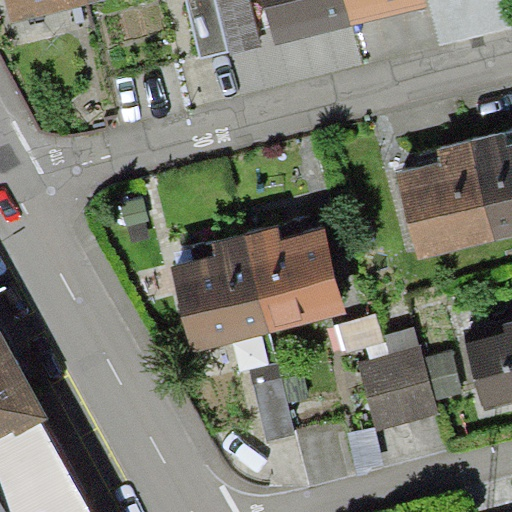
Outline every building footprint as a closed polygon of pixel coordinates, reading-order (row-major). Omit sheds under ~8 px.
[(89,4),(88,0),(5,0),(11,23),(89,4)] [(229,50),(217,0),(185,0),(199,57),(229,50)] [(250,0),(217,0),(229,50),(230,53),(261,46),(250,0)] [(311,35),(352,25),(346,0),(264,0),(275,44),(311,35)] [(346,0),(352,25),(392,15),(428,7),(425,0),(346,0)] [(468,139),(493,240),(511,235),(511,141),(505,143),(502,130),(468,139)] [(493,240),(468,139),(435,147),(438,161),(395,172),(417,259),(493,240)] [(143,196),(120,202),(126,227),(149,220),(143,196)] [(277,225),(245,233),(269,333),(346,314),(324,227),(280,238),(277,225)] [(269,333),(245,233),(210,242),(213,255),(170,265),(191,352),(269,333)] [(375,314),(335,325),(343,353),(383,343),(375,314)] [(505,333),(466,343),(484,412),(511,404),(511,320),(502,323),(505,333)] [(390,353),(358,361),(375,428),(376,429),(438,412),(434,398),(424,357),(415,326),(385,334),(390,353)] [(0,511),(96,511),(0,331),(0,511)] [(454,351),(424,357),(434,398),(463,392),(454,351)] [(281,376),(252,383),(265,441),(294,434),(281,376)] [(375,428),(349,433),(355,469),(382,464),(376,429),(375,428)]
